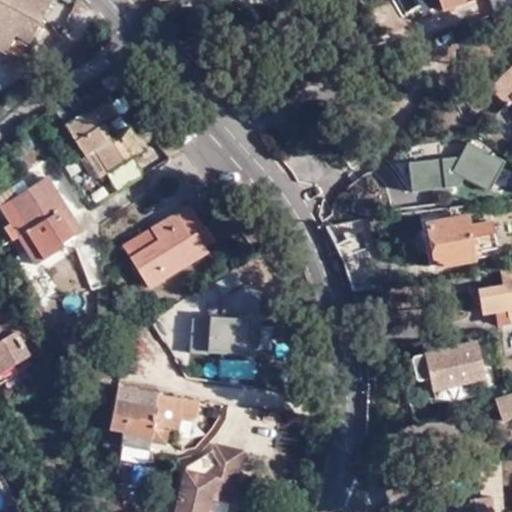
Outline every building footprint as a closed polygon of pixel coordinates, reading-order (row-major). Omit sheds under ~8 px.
[(50,3),(44,0),(0,0),(0,23),(17,33),(30,40),(50,3)] [(442,0),(445,8),(466,0),(442,0)] [(492,18),(497,31),(511,26),(511,11),(492,18)] [(17,33),(0,23),(0,47),(7,51),(17,33)] [(511,96),(511,63),(489,86),(505,103),(511,96)] [(65,123),(97,176),(143,149),(128,124),(113,134),(105,121),(119,114),(108,96),(65,123)] [(446,170),(482,187),(499,159),(462,141),(446,170)] [(291,172),(301,189),(358,177),(354,157),(319,164),(316,152),(277,157),(291,172)] [(109,190),(144,175),(138,159),(103,174),(109,190)] [(21,231),(39,261),(60,248),(59,246),(70,239),(63,227),(56,215),(64,211),(44,177),(9,198),(26,229),(21,231)] [(158,240),(130,257),(148,286),(217,245),(191,203),(150,228),(158,240)] [(71,223),(64,211),(56,215),(63,227),(71,223)] [(464,214),(423,223),(432,264),(472,256),(471,251),(494,246),(488,215),(465,220),(464,214)] [(122,244),(130,257),(158,240),(150,228),(122,244)] [(31,266),(39,261),(21,231),(13,235),(31,266)] [(354,290),(379,285),(383,285),(376,260),(344,266),(350,282),(354,290)] [(506,307),(507,315),(511,314),(511,264),(498,267),(501,284),(476,289),(480,312),(495,310),(506,307)] [(383,303),(379,285),(354,290),(356,307),(383,303)] [(508,320),(507,315),(506,307),(495,310),(497,322),(508,320)] [(193,352),(251,353),(252,315),(193,314),(193,352)] [(0,330),(0,379),(4,378),(0,370),(0,368),(28,352),(21,340),(28,335),(22,325),(3,335),(0,330)] [(428,376),(435,400),(448,397),(449,400),(475,393),(471,379),(483,376),(473,340),(410,356),(415,380),(428,376)] [(366,362),(365,379),(396,371),(392,355),(366,362)] [(148,435),(147,440),(163,443),(166,428),(176,430),(178,422),(193,425),(199,400),(130,387),(117,385),(107,427),(120,430),(148,435)] [(511,391),(493,398),(499,418),(511,413),(511,391)] [(145,446),(147,440),(148,435),(120,430),(118,441),(145,446)] [(234,503),(246,447),(218,441),(211,470),(183,464),(172,511),(210,511),(214,498),(234,503)] [(442,465),(445,473),(461,468),(457,458),(442,465)] [(491,511),(490,494),(500,493),(499,459),(475,468),(479,495),(467,496),(467,501),(455,503),(456,511),(491,511)] [(91,505),(103,509),(104,506),(112,467),(102,465),(95,494),(93,496),(91,505)] [(117,469),(112,467),(104,506),(103,509),(108,509),(111,495),(115,478),(117,469)] [(379,485),(386,503),(409,495),(402,476),(379,485)] [(126,481),(115,478),(111,495),(123,497),(126,481)] [(413,504),(409,495),(378,507),(379,511),(403,511),(402,509),(413,504)]
